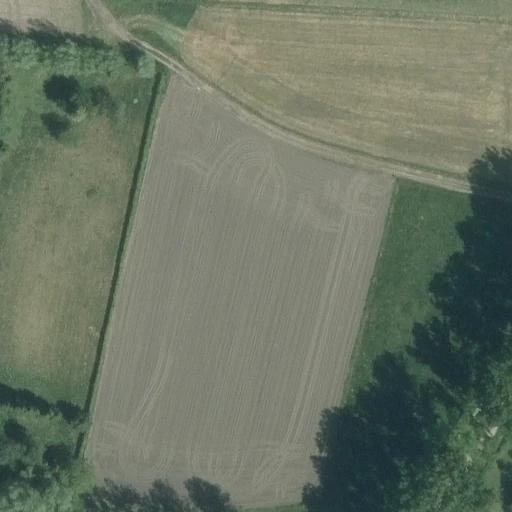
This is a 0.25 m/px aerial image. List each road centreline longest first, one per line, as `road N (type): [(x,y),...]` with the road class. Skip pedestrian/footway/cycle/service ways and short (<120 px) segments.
road 1 (track): [(95,0),(166,64),(258,126),(318,150),(511,195)]
road 2 (track): [(431,511),(511,404)]
